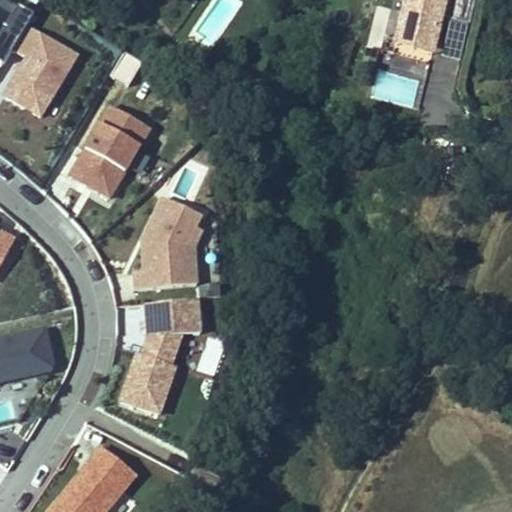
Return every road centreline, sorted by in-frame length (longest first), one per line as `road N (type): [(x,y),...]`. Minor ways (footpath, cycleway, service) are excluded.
road 1 (residential): [(0,183),(63,243),(85,298),(86,327),(62,398),(0,492)]
road 2 (track): [(337,511),(405,406),(424,352)]
